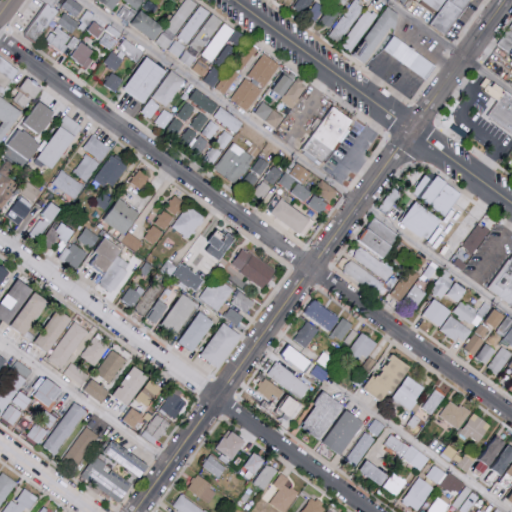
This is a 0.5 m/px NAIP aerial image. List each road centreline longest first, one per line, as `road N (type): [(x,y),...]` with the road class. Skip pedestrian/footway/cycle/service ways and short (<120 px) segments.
road 1 (residential): [(511,414),(0,40)]
road 2 (tertiary): [(507,0),(134,511)]
road 3 (residential): [(372,511),(0,239)]
road 4 (secondary): [(511,204),(232,0)]
